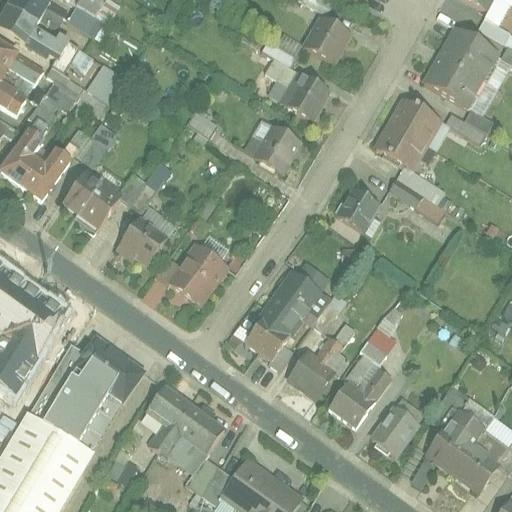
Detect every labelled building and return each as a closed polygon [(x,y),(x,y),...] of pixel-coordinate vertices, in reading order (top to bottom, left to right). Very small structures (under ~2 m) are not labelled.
[(48,9),(32,0),(13,0),(0,23),(0,39),(66,76),(80,52),(37,28),(48,9)] [(455,0),(453,4),(478,19),(488,0),(455,0)] [(303,59),(328,70),(344,37),(318,25),(303,59)] [(486,56),(453,36),(419,92),(452,112),(486,56)] [(0,83),(13,60),(0,53),(0,112),(17,122),(25,105),(0,91),(0,83)] [(100,68),(82,95),(90,101),(84,110),(93,116),(118,80),(100,68)] [(279,116),(306,130),(324,95),(297,82),(291,94),(279,116)] [(402,111),(374,160),(402,175),(430,127),(402,111)] [(193,115),(184,127),(196,135),(191,143),(200,149),(214,130),(193,115)] [(74,132),(57,159),(66,165),(69,160),(91,174),(113,138),(96,127),(88,140),(74,132)] [(249,170),(276,185),(297,150),(270,134),(249,170)] [(25,138),(0,173),(0,186),(34,211),(66,167),(50,156),(39,171),(28,163),(39,148),(25,138)] [(158,194),(167,173),(153,168),(144,188),(158,194)] [(128,178),(114,203),(138,216),(152,192),(128,178)] [(59,213),(94,237),(109,216),(74,192),(59,213)] [(369,213),(348,199),(333,222),(354,236),(369,213)] [(117,255),(146,274),(162,249),(134,230),(117,255)] [(221,271),(196,253),(167,292),(192,310),(221,271)] [(319,296),(326,285),(301,268),(294,278),(319,296)] [(64,312),(6,277),(0,286),(0,390),(11,397),(64,312)] [(317,299),(292,280),(242,345),(267,364),(317,299)] [(74,377),(126,407),(145,375),(92,345),(74,377)] [(303,365),(289,388),(314,404),(328,381),(303,365)] [(341,391),(324,415),(355,437),(392,385),(378,375),(358,403),(341,391)] [(180,441),(204,457),(221,432),(160,390),(142,416),(162,430),(147,452),(164,463),(180,441)] [(397,409),(372,447),(392,460),(417,422),(397,409)] [(53,511),(85,459),(19,421),(0,453),(0,511),(53,511)] [(439,438),(424,465),(475,494),(493,463),(465,447),(474,430),(458,421),(446,442),(439,438)] [(229,511),(294,511),(303,497),(240,458),(212,501),(229,511)]
